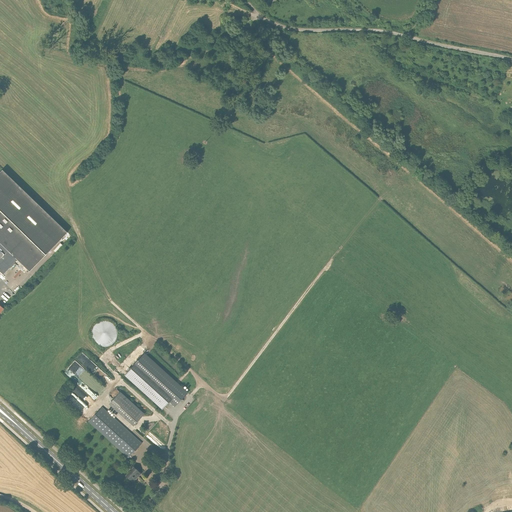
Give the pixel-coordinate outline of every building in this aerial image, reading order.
[(0,271),(3,275),(17,260),(29,271),(67,232),(2,170),(0,172),(0,271)] [(175,407),(188,392),(144,353),(124,375),(162,409),(169,402),(175,407)] [(120,392),(109,404),(133,426),(144,414),(120,392)] [(103,406),(88,422),(128,458),(142,443),(138,440),(119,422),(120,422),(103,406)] [(133,467),(129,472),(126,475),(133,482),(133,481),(136,477),(137,478),(141,474),(133,467)]
